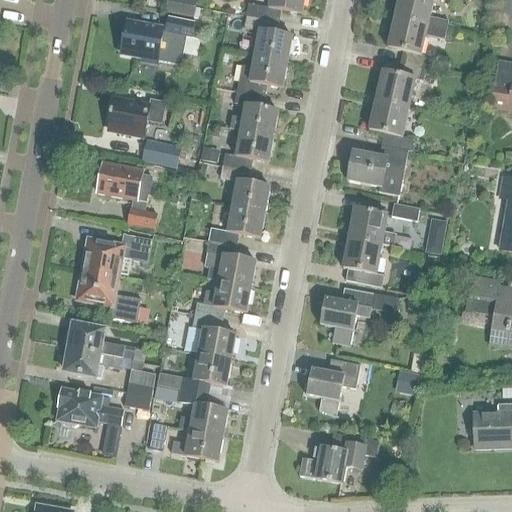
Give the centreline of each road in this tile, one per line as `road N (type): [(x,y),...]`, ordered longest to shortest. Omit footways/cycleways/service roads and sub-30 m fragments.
road 1 (residential): [(249,506),(345,0)]
road 2 (tertiary): [(64,0),(0,345)]
road 3 (residential): [(0,463),(249,506)]
